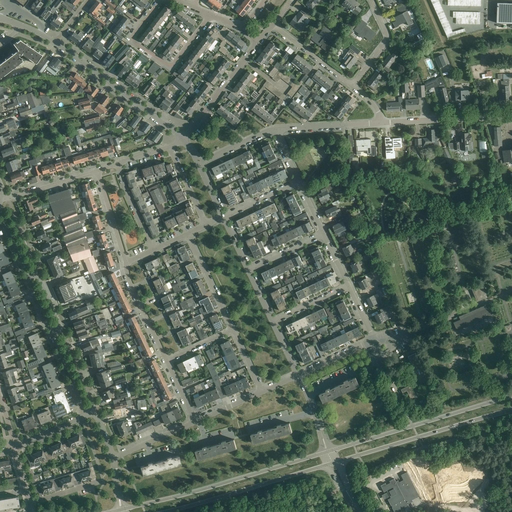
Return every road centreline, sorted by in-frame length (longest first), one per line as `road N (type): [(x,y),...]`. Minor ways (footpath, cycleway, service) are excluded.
road 1 (residential): [(85,415),(51,331),(58,322),(39,278),(26,275),(0,209)]
road 2 (secondary): [(326,451),(121,509)]
road 3 (secondary): [(511,395),(326,451)]
road 4 (secondary): [(331,463),(511,408)]
road 5 (secondary): [(166,511),(331,463)]
road 6 (unclassified): [(182,138),(56,42)]
road 7 (residential): [(379,123),(511,116)]
road 8 (residential): [(182,138),(258,41)]
